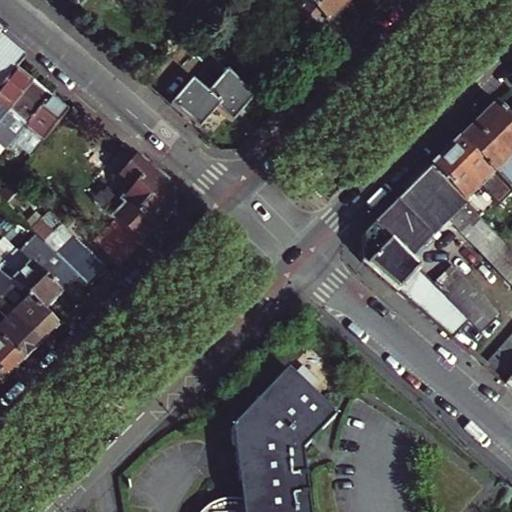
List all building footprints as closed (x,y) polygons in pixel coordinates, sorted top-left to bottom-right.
[(301,0),(293,9),(318,34),(352,0),(301,0)] [(0,87),(15,69),(23,58),(0,37),(0,87)] [(15,69),(0,87),(0,121),(31,83),(15,69)] [(231,123),(254,98),(228,71),(208,94),(207,94),(220,105),(216,110),(231,123)] [(207,94),(193,80),(170,106),(198,130),(216,110),(220,105),(207,94)] [(0,139),(16,120),(24,128),(49,97),(31,83),(0,121),(0,139)] [(49,97),(24,128),(4,153),(20,168),(66,111),(49,97)] [(508,185),(511,188),(511,117),(508,114),(509,113),(502,106),(501,107),(496,101),(460,137),(502,178),(508,185)] [(460,137),(432,165),(465,199),(469,196),(484,182),(490,189),(491,188),(498,195),(508,185),(502,178),(460,137)] [(172,186),(136,156),(118,177),(132,190),(121,200),(125,204),(112,217),(139,245),(174,211),(172,186)] [(511,268),(511,248),(472,207),(465,199),(432,165),(402,195),(437,230),(448,219),(505,276),(511,268)] [(483,210),(498,195),(491,188),(490,189),(484,182),(469,196),(483,210)] [(437,230),(402,195),(374,223),(409,258),(437,230)] [(29,229),(38,238),(78,277),(86,285),(103,268),(47,212),(29,229)] [(409,258),(374,223),(362,235),(363,260),(453,338),(469,319),(431,280),(409,258)] [(78,277),(38,238),(18,258),(12,252),(3,261),(0,257),(0,270),(1,272),(32,303),(42,313),(78,277)] [(502,312),(450,260),(431,280),(469,319),(482,332),(502,312)] [(57,328),(42,313),(32,303),(1,272),(0,273),(0,306),(39,345),(57,328)] [(0,341),(21,363),(39,345),(0,306),(0,341)] [(511,376),(511,336),(486,366),(506,383),(511,376)] [(0,377),(4,381),(21,363),(0,341),(0,377)] [(305,511),(297,451),(330,414),(280,370),(230,426),(240,498),(231,498),(222,500),(211,505),(202,511),(305,511)]
